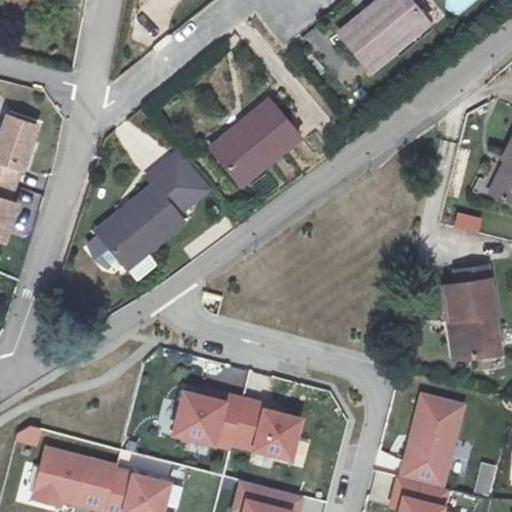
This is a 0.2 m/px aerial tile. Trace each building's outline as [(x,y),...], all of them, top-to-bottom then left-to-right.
[(369,70),(408,38),(403,32),(423,16),(409,0),(380,0),(340,32),(369,70)] [(457,17),(477,0),(448,0),(445,3),(457,17)] [(403,32),(408,38),(427,22),(423,16),(403,32)] [(213,146),(238,176),(258,160),(263,166),(301,136),(272,99),(213,146)] [(35,128),(5,117),(0,131),(0,182),(14,187),(19,171),(21,171),(35,128)] [(511,128),(508,127),(495,151),(503,155),(485,187),(511,201),(511,128)] [(98,226),(121,256),(141,240),(146,247),(183,218),(177,211),(192,199),(207,187),(178,151),(163,163),(148,174),(154,181),(98,226)] [(243,182),(263,166),(258,160),(238,176),(243,182)] [(14,187),(0,182),(0,241),(3,242),(15,206),(8,204),(14,187)] [(481,220),(458,214),(455,228),(478,234),(481,220)] [(141,240),(121,256),(127,262),(146,247),(141,240)] [(454,278),(488,273),(486,256),(452,261),(454,278)] [(497,351),(488,273),(454,278),(434,280),(439,318),(454,316),(460,356),(497,351)] [(466,403),(420,391),(396,476),(444,488),(466,403)] [(292,460),(301,420),(263,411),(265,403),(230,394),(228,402),(184,392),(173,435),(218,446),(219,443),(292,460)] [(46,448),(37,486),(36,485),(33,498),(61,505),(62,502),(103,511),(105,503),(125,508),(124,511),(164,511),(171,485),(133,475),(134,470),(46,448)] [(482,462),(475,492),(488,496),(496,465),(482,462)] [(444,488),(396,476),(386,507),(397,509),(396,511),(443,511),(449,489),(444,488)] [(300,511),(303,496),(238,480),(229,511),(300,511)]
